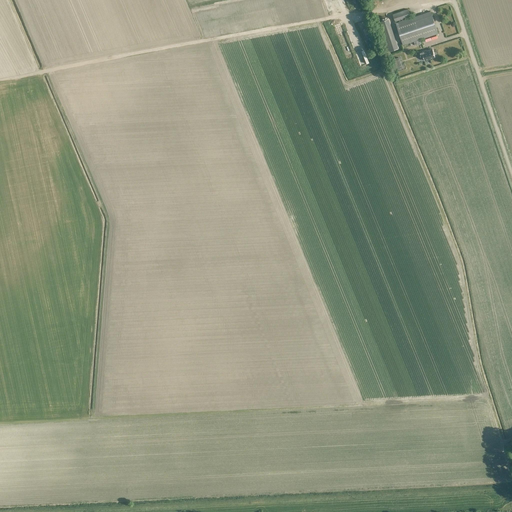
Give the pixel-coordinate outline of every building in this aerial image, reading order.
[(408,8),(392,14),(395,21),(410,16),(408,8)] [(396,22),(403,45),(438,33),(430,10),(425,12),(424,9),(413,12),(414,16),(396,22)] [(377,22),(378,27),(379,26),(387,52),(397,48),(387,19),(377,22)] [(351,60),(353,59),(346,37),(337,40),(344,62),(345,66),(349,65),(350,69),(355,68),(354,63),(352,63),(351,60)] [(419,52),(421,58),(423,57),(424,60),(430,58),(429,58),(434,56),(432,49),(424,51),(423,51),(419,52)]
